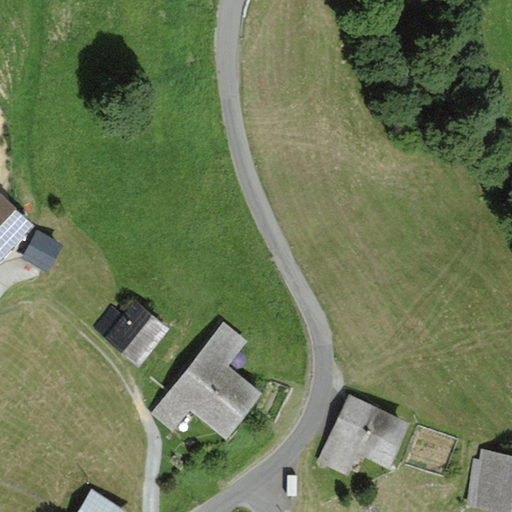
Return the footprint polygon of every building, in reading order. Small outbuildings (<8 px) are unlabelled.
[(0,225),(16,208),(17,207),(0,191),(0,225)] [(0,259),(33,224),(16,208),(0,225),(0,259)] [(37,229),(20,260),(48,275),(64,244),(37,229)] [(112,305),(93,327),(138,365),(170,328),(135,299),(122,314),(112,305)] [(225,323),(151,414),(172,432),(190,410),(228,440),(266,393),(228,362),(246,340),(225,323)] [(351,394),(318,462),(349,476),(359,454),(388,468),(410,422),(351,394)] [(479,459),(473,458),(465,507),(499,511),(511,511),(511,453),(481,449),(479,459)] [(127,511),(92,489),(77,511),(127,511)]
